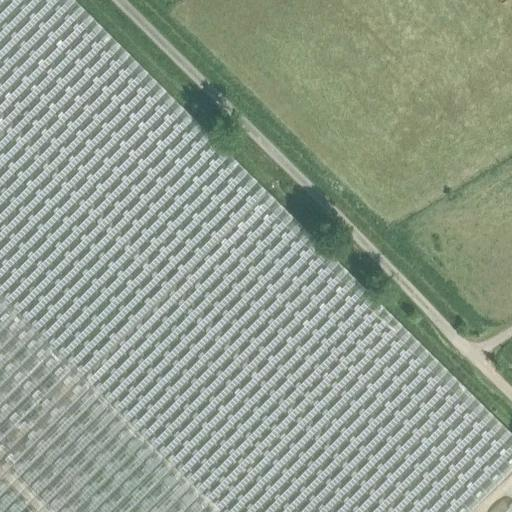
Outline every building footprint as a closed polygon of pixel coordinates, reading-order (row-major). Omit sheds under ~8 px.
[(0,0),(0,95),(86,10),(75,0),(0,0)] [(470,511),(511,470),(511,433),(86,10),(0,95),(0,297),(89,387),(215,511),(470,511)] [(0,476),(89,387),(0,297),(0,476)] [(215,511),(89,387),(0,476),(0,511),(215,511)] [(511,511),(511,499),(499,511),(511,511)]
